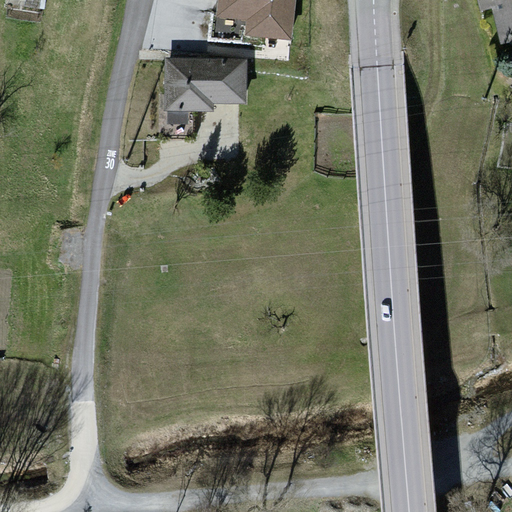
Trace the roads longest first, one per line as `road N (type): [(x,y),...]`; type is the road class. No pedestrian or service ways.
road 1 (track): [(89,510),(85,337),(140,0)]
road 2 (tertiary): [(373,0),(404,511)]
road 3 (track): [(511,471),(440,492),(265,492),(89,510)]
